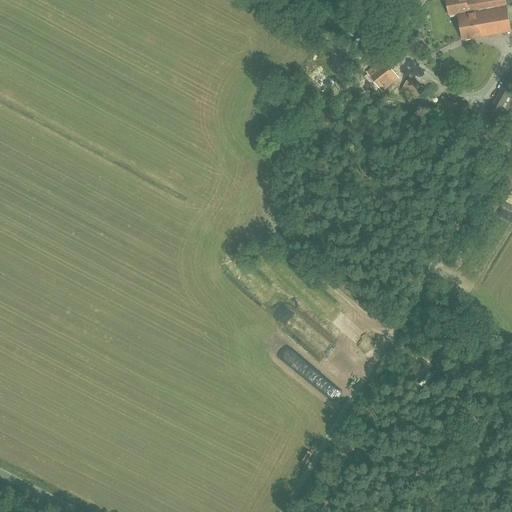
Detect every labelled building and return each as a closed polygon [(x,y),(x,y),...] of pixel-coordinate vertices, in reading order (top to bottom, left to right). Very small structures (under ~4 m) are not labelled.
[(511,0),(446,0),(449,14),(458,13),(459,19),(462,39),(511,31),(506,5),(511,3),(511,0)] [(383,93),(401,80),(383,58),(366,71),(383,93)] [(417,98),(424,86),(408,78),(401,90),(417,98)] [(511,112),(511,79),(491,115),(497,118),(493,125),(502,130),(511,112)] [(452,115),(458,104),(442,96),(436,107),(452,115)]
